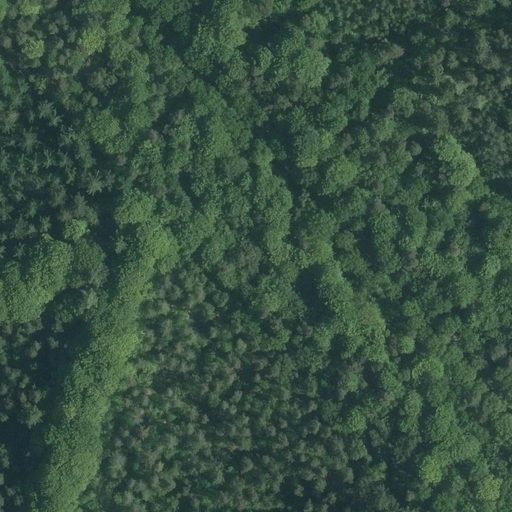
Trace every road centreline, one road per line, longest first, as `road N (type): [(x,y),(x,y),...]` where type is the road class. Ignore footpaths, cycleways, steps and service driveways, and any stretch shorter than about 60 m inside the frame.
road 1 (tertiary): [(511,399),(136,0)]
road 2 (track): [(149,197),(444,511)]
road 3 (track): [(8,56),(149,197)]
road 4 (track): [(511,211),(381,65)]
road 5 (track): [(149,197),(307,113)]
road 6 (track): [(381,65),(499,0)]
